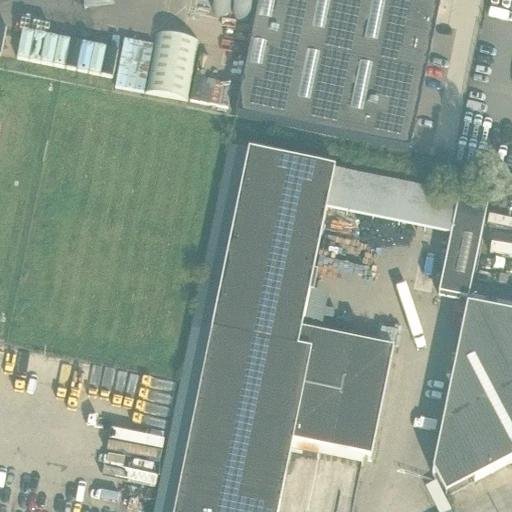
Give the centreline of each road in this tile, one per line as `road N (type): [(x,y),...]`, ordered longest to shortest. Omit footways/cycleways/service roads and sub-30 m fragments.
road 1 (unknown): [(511,152),(270,101),(258,82),(260,44)]
road 2 (unknown): [(441,71),(260,44),(268,6),(277,0)]
road 3 (unknown): [(324,0),(451,17)]
